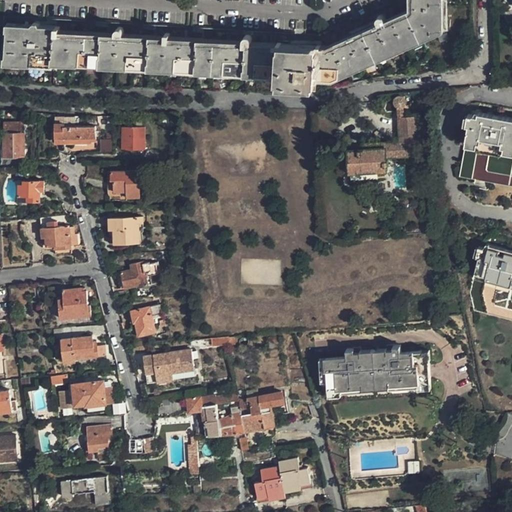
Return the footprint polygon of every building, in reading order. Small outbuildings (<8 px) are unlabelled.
[(443,0),(409,0),(410,9),(331,44),(8,26),(6,60),(279,75),(279,80),(319,82),(319,77),(336,78),(444,30),(443,0)] [(466,125),(469,126),(466,146),(460,176),(511,185),(511,118),(478,113),(478,116),(468,114),(466,125)] [(387,170),(387,156),(420,154),(419,140),(418,117),(399,118),(401,141),(372,143),(373,148),(348,149),(349,171),(387,170)] [(4,124),(4,152),(4,154),(5,155),(6,156),(8,156),(25,156),(25,124),(4,124)] [(56,124),(56,138),(96,139),(96,127),(65,126),(65,124),(56,124)] [(123,127),(123,148),(131,148),(131,150),(146,149),(146,138),(140,138),(139,127),(123,127)] [(112,197),(140,197),(140,171),(112,171),(112,197)] [(45,180),(23,180),(23,185),(20,185),(19,196),(28,196),(28,201),(40,201),(40,200),(40,199),(41,199),(41,198),(42,198),(43,198),(44,198),(45,199),(45,180)] [(72,248),(70,225),(59,226),(58,217),(41,218),(44,246),(44,248),(45,249),(47,250),(49,251),(56,250),(57,255),(73,254),(72,248)] [(143,217),(110,218),(110,243),(144,241),(143,217)] [(511,321),(511,253),(484,246),(483,250),(473,247),(470,258),(473,258),(469,273),(475,312),(511,321)] [(150,261),(131,264),(132,269),(117,272),(121,288),(139,285),(139,287),(153,284),(151,276),(159,274),(157,262),(151,263),(150,261)] [(66,317),(92,314),(91,304),(89,303),(88,289),(83,289),(83,287),(64,289),(66,317)] [(435,308),(432,295),(407,301),(410,314),(435,308)] [(140,335),(157,332),(154,315),(162,313),(160,304),(132,310),(134,322),(137,322),(140,335)] [(92,335),(60,338),(63,361),(75,360),(74,357),(98,355),(97,343),(93,343),(92,335)] [(203,339),(204,347),(234,344),(233,338),(233,336),(210,339),(203,339)] [(234,346),(244,345),(242,343),(242,340),(243,339),(243,337),(233,338),(234,344),(234,346)] [(330,382),(330,391),(343,390),(419,384),(432,383),(431,362),(425,363),(424,353),(403,354),(403,346),(395,347),(395,349),(396,355),(390,356),(363,357),(357,358),(356,352),(356,350),(348,350),(349,359),(328,360),(330,382)] [(145,356),(148,384),(174,381),(173,373),(195,370),(193,350),(145,356)] [(309,381),(305,367),(292,368),(294,382),(309,381)] [(70,374),(54,375),(55,384),(71,382),(70,374)] [(104,379),(73,383),(75,403),(86,402),(86,405),(107,403),(114,402),(112,386),(105,387),(104,379)] [(343,390),(330,391),(330,396),(343,396),(343,394),(419,389),(419,390),(433,389),(432,383),(419,384),(343,390)] [(343,396),(330,396),(331,402),(344,401),(344,399),(420,394),(420,396),(433,394),(433,389),(419,390),(419,389),(343,394),(343,396)] [(9,390),(0,390),(0,412),(12,411),(17,410),(16,400),(10,400),(9,390)] [(284,404),(283,393),(241,400),(243,410),(254,409),(255,413),(263,412),(267,429),(276,427),(273,406),(284,404)] [(241,395),(218,399),(218,404),(231,402),(241,400),(241,395)] [(207,434),(223,434),(220,417),(219,409),(218,404),(218,399),(217,396),(202,398),(201,397),(188,398),(190,411),(204,409),(207,434)] [(220,417),(223,434),(246,432),(243,414),(243,410),(241,400),(231,402),(218,404),(219,409),(232,407),(232,409),(233,416),(220,417)] [(114,412),(126,410),(124,403),(113,405),(114,412)] [(311,420),(321,417),(317,404),(307,406),(311,420)] [(246,432),(267,429),(263,412),(255,413),(243,414),(246,432)] [(103,424),(88,425),(91,450),(99,449),(99,447),(110,446),(110,444),(114,444),(113,432),(104,432),(103,424)] [(0,455),(17,454),(15,434),(0,435),(0,455)] [(156,435),(145,437),(148,452),(159,450),(156,435)] [(199,461),(199,435),(193,435),(194,442),(190,443),(192,461),(199,461)] [(241,452),(250,450),(248,438),(247,438),(239,440),(241,452)] [(297,457),(279,460),(279,466),(260,470),(262,481),(254,483),(257,498),(269,496),(269,498),(285,495),(285,490),(301,487),(300,484),(311,482),(308,467),(299,468),(297,457)] [(199,461),(192,461),(192,472),(200,471),(199,461)] [(62,480),(63,496),(75,495),(75,493),(96,491),(96,493),(97,505),(111,503),(110,492),(108,476),(62,480)] [(418,511),(428,511),(426,503),(416,504),(418,511)]
